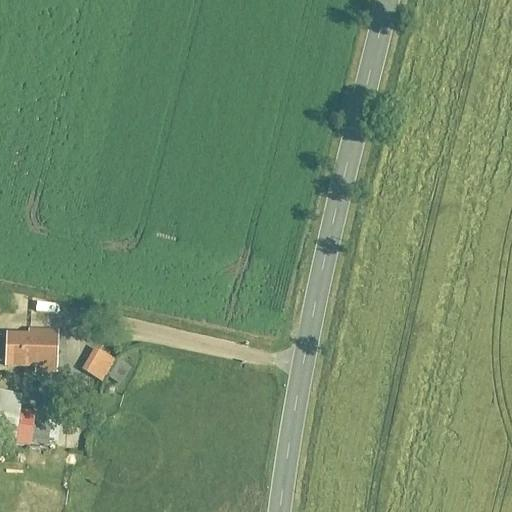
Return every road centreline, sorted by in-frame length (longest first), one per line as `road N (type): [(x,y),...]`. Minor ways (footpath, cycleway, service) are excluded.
road 1 (tertiary): [(389,0),(307,347),(281,511)]
road 2 (unknown): [(145,314),(305,357)]
